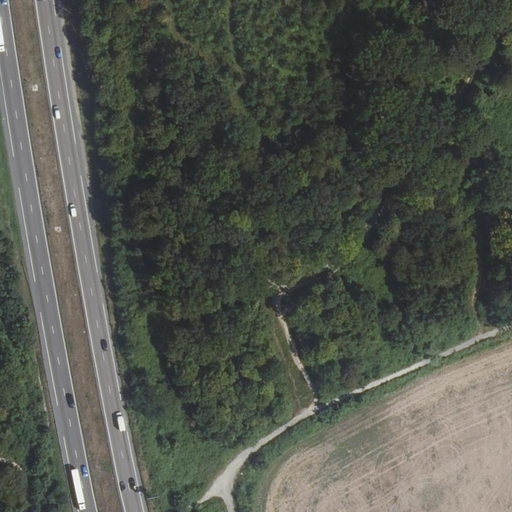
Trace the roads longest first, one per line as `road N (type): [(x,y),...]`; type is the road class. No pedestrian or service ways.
road 1 (motorway): [(2,0),(87,511)]
road 2 (motorway): [(133,511),(51,0)]
road 3 (track): [(166,0),(178,35),(239,94),(245,91),(229,0)]
road 4 (track): [(511,327),(310,415)]
